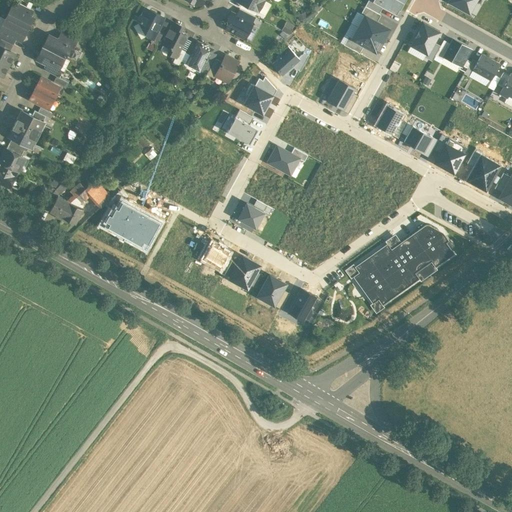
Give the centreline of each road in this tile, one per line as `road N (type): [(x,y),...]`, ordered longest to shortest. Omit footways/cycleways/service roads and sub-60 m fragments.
road 1 (residential): [(351,131),(288,97),(216,226),(313,279),(412,210),(435,182)]
road 2 (track): [(302,409),(287,423),(264,425),(240,386),(181,347),(159,352),(35,511)]
road 3 (tertiary): [(0,223),(317,398)]
road 4 (unclassified): [(384,344),(509,242)]
road 5 (residential): [(426,7),(418,3),(351,131)]
road 6 (tertiary): [(383,437),(510,511)]
